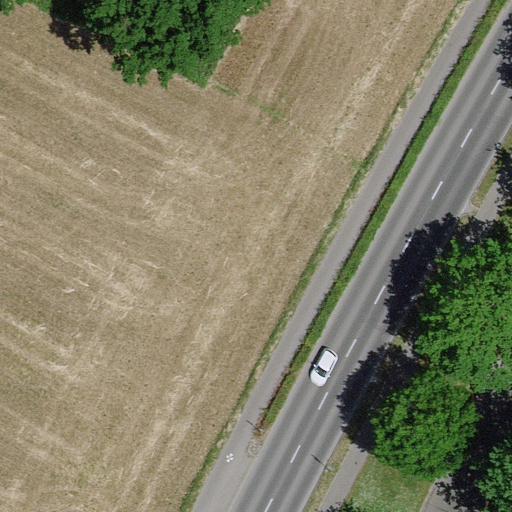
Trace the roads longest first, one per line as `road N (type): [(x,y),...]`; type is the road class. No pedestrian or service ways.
road 1 (secondary): [(266,511),(511,62)]
road 2 (residential): [(511,392),(457,511)]
